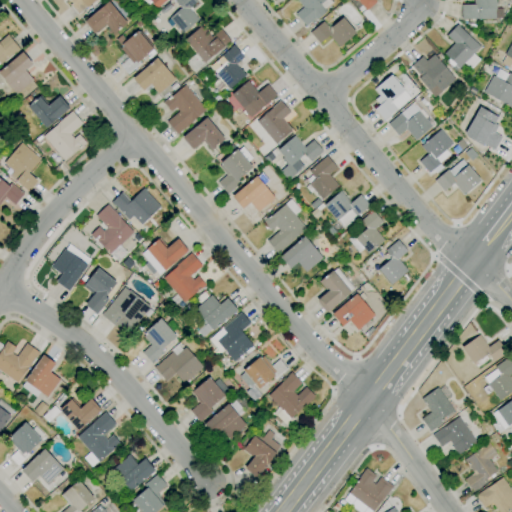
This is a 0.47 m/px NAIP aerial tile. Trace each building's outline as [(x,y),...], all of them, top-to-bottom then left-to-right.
[(78,15),(70,5),(72,4),(68,0),(96,0),(87,8),(87,7),(78,15)] [(166,0),(156,9),(149,0),(166,0)] [(182,34),(169,18),(181,8),(174,0),(195,0),(197,2),(189,8),(198,20),(182,34)] [(305,26),(295,14),(303,7),(296,0),(329,0),(332,3),(324,9),(325,11),(316,19),(315,18),(305,26)] [(365,11),(357,1),(356,2),(354,0),(374,0),(376,2),(365,11)] [(495,0),(495,20),(477,19),(460,19),(461,5),(473,5),(473,0),(495,0)] [(114,33),(106,23),(94,33),(84,22),(108,1),(110,4),(113,1),(120,9),(121,8),(126,15),(122,18),(126,23),(114,33)] [(338,47),(328,35),(319,44),(310,33),(323,22),(329,29),(342,18),(355,33),(338,47)] [(455,71),(449,66),(450,65),(446,62),(449,59),(443,53),(453,43),(446,36),(457,24),(459,26),(479,46),(472,54),(478,59),(480,60),(470,70),(463,63),(455,71)] [(184,40),(189,36),(187,33),(193,28),(195,31),(201,25),(211,37),(220,29),(230,41),(204,63),(184,40)] [(127,74),(120,65),(128,58),(120,48),(122,46),(116,39),(121,35),(126,40),(137,31),(138,32),(140,31),(153,47),(151,48),(153,49),(138,62),(140,64),(127,74)] [(0,40),(7,35),(19,49),(16,52),(16,51),(0,65),(0,40)] [(511,65),(508,68),(500,64),(505,56),(504,55),(511,41),(511,65)] [(218,92),(213,86),(218,77),(210,66),(230,48),(233,45),(243,57),(235,64),(245,76),(228,90),(226,86),(218,92)] [(16,94),(0,75),(0,71),(22,52),(32,64),(24,71),(33,80),(16,94)] [(440,92),(434,98),(418,79),(420,76),(411,65),(422,56),(426,61),(433,54),(454,79),(440,92)] [(158,94),(150,85),(143,91),(132,79),(156,58),(175,79),(158,94)] [(511,106),(511,108),(483,92),(492,76),(494,77),(498,70),(507,75),(508,73),(511,75),(511,106)] [(383,120),(374,110),(384,101),(374,89),(390,75),(410,98),(397,110),(396,109),(383,120)] [(250,118),(248,116),(247,116),(244,113),(245,112),(231,95),(247,81),(257,93),(267,85),(276,95),(250,118)] [(177,135),(166,122),(178,111),(175,107),(170,112),(163,103),(184,85),(205,109),(191,122),(177,135)] [(45,128),(27,107),(40,95),(48,105),(59,96),(69,108),(45,128)] [(275,144),(256,121),(277,103),(277,102),(279,100),(290,112),(281,119),(291,130),(281,139),(282,140),(278,144),(277,142),(275,144)] [(415,141),(405,129),(397,136),(387,124),(415,101),(434,124),(415,141)] [(494,150),(482,143),(481,145),(467,138),(464,134),(479,107),(497,118),(494,123),(498,125),(494,133),(501,137),(494,150)] [(64,161),(43,136),(57,124),(56,124),(71,111),(82,124),(70,135),(73,139),(78,134),(86,143),(79,149),(78,149),(64,161)] [(211,151),(202,141),(192,150),(182,138),(206,118),(223,139),(212,148),(213,149),(211,151)] [(428,174),(418,162),(427,154),(421,146),(440,130),(452,144),(445,150),(449,155),(439,163),(440,164),(428,174)] [(288,181),(279,171),(288,164),(276,151),(294,136),(304,148),(313,140),(322,151),(310,162),(303,154),(298,159),(304,166),(296,173),(297,173),(288,181)] [(28,192),(15,181),(9,176),(13,171),(3,163),(20,143),(40,159),(28,173),(37,181),(28,192)] [(227,194),(217,183),(226,175),(219,167),(221,165),(220,163),(236,149),(238,151),(242,147),(251,158),(247,162),(252,167),(237,180),(240,183),(227,194)] [(268,163),(264,158),(270,153),(275,158),(268,163)] [(321,200),(308,184),(309,184),(305,180),(311,175),(308,171),(326,156),(336,168),(328,175),(337,186),(321,200)] [(463,195),(453,183),(443,192),(434,181),(447,169),(449,171),(462,159),(480,181),(463,195)] [(257,213),(249,203),(242,209),(231,197),(255,177),(274,198),(257,213)] [(0,203),(0,179),(8,186),(11,183),(23,194),(14,205),(5,197),(0,203)] [(141,225),(132,216),(128,220),(111,203),(121,193),(130,202),(143,188),(146,191),(146,192),(160,206),(141,225)] [(343,228),(323,205),(340,191),(350,203),(359,195),(369,206),(356,217),(343,228)] [(277,254),(266,241),(278,231),(275,227),(270,231),(263,222),(269,216),(270,216),(290,199),(299,211),(294,215),(305,229),(291,240),(292,241),(277,254)] [(109,255),(90,235),(98,227),(102,232),(106,228),(95,216),(107,204),(120,218),(119,218),(132,232),(109,255)] [(368,254),(363,249),(358,252),(350,243),(354,239),(366,229),(359,221),(371,210),(382,222),(374,229),(383,240),(368,254)] [(305,272),(297,263),(289,269),(279,257),(303,236),(322,258),(305,272)] [(159,275),(140,254),(159,238),(167,248),(177,239),(187,250),(159,275)] [(390,285),(378,270),(391,258),(385,250),(397,240),(407,251),(398,259),(408,271),(390,285)] [(68,291),(55,282),(60,275),(49,267),(52,263),(53,264),(64,249),(65,249),(69,244),(91,261),(68,291)] [(183,303),(162,279),(176,267),(176,266),(190,253),(201,266),(189,277),(192,280),(197,276),(204,284),(183,303)] [(96,315),(84,305),(92,295),(82,286),(97,268),(116,283),(105,297),(108,300),(96,315)] [(326,312),(316,300),(328,290),(327,289),(325,289),(319,282),(331,271),(332,272),(336,268),(353,288),(349,291),(350,292),(326,312)] [(127,334),(117,325),(115,327),(100,315),(103,312),(102,312),(124,287),(128,291),(129,290),(149,307),(127,334)] [(356,329),(349,321),(341,327),(331,314),(356,293),(373,315),(356,329)] [(202,338),(197,332),(203,326),(199,321),(201,318),(194,310),(210,295),(216,302),(224,295),(237,310),(212,331),(211,329),(202,338)] [(237,362),(235,360),(233,362),(223,350),(220,353),(209,340),(213,337),(212,337),(220,330),(220,329),(221,328),(221,327),(234,316),(236,317),(237,316),(236,315),(240,312),(250,323),(240,331),(252,346),(240,356),(242,358),(237,362)] [(151,364),(142,353),(150,345),(143,336),(146,334),(144,332),(160,319),(165,325),(170,320),(176,327),(171,332),(175,336),(161,349),(164,353),(151,364)] [(478,371),(476,368),(472,371),(456,349),(460,346),(461,347),(479,335),(487,347),(497,340),(506,353),(493,362),(492,362),(478,371)] [(0,350),(3,347),(2,346),(6,341),(16,348),(11,353),(16,357),(26,343),(39,353),(36,357),(16,384),(0,372),(0,350)] [(183,385),(174,374),(165,382),(153,368),(156,365),(156,366),(161,361),(163,359),(164,359),(172,352),(176,356),(185,348),(203,368),(189,380),(190,382),(187,384),(186,383),(183,385)] [(36,398),(20,386),(42,355),(55,364),(49,372),(59,380),(47,397),(40,393),(36,398)] [(258,390),(253,384),(248,389),(239,377),(244,372),(242,371),(258,357),(260,359),(263,356),(271,366),(279,359),(286,369),(274,379),(273,377),(258,390)] [(511,391),(499,401),(487,384),(488,384),(483,378),(496,369),(494,367),(507,357),(511,364),(511,372),(507,376),(511,383),(511,391)] [(285,424),(275,415),(281,409),(268,396),(287,376),(290,372),(301,383),(292,392),(296,396),(305,387),(314,397),(303,408),(302,406),(285,424)] [(199,422),(190,411),(199,403),(196,401),(198,399),(191,392),(208,377),(213,383),(218,379),(227,388),(221,393),(223,395),(209,408),(212,411),(199,422)] [(429,432),(420,419),(430,412),(420,399),(437,387),(453,411),(441,419),(443,423),(429,432)] [(228,440),(220,430),(212,436),(202,424),(227,404),(227,405),(240,395),(250,407),(238,417),(245,426),(228,440)] [(0,430),(0,398),(13,410),(9,416),(11,417),(0,430)] [(77,431),(60,412),(47,423),(42,416),(54,406),(57,410),(70,400),(72,398),(80,408),(90,399),(100,411),(77,431)] [(511,423),(507,427),(495,410),(511,398),(511,423)] [(91,467),(84,457),(89,453),(76,436),(105,412),(115,425),(106,432),(110,437),(112,435),(119,444),(100,462),(100,461),(98,463),(97,462),(91,467)] [(457,455),(451,447),(452,446),(449,441),(440,448),(431,435),(444,426),(445,427),(458,417),(459,418),(464,414),(481,436),(475,440),(476,442),(473,444),(472,444),(457,455)] [(17,466),(9,457),(17,450),(7,439),(25,422),(31,430),(35,426),(43,435),(39,438),(41,440),(27,453),(29,455),(17,466)] [(256,478),(244,469),(253,456),(243,448),(255,433),(262,438),(268,430),(274,435),(271,439),(279,446),(274,453),(275,454),(256,478)] [(473,493),(464,480),(473,473),(463,460),(487,442),(496,454),(488,460),(496,471),(484,480),(487,483),(473,493)] [(54,485),(51,482),(48,485),(38,475),(31,482),(21,471),(43,449),(63,469),(58,474),(62,478),(54,485)] [(130,491),(112,470),(126,457),(125,457),(129,454),(137,464),(144,459),(154,471),(130,491)] [(372,511),(358,511),(343,500),(348,494),(347,493),(365,469),(375,476),(371,482),(374,485),(380,477),(392,486),(372,511)] [(128,511),(125,508),(133,502),(132,501),(146,489),(143,486),(156,474),(166,485),(156,493),(159,497),(158,498),(164,504),(154,511),(128,511)] [(511,507),(505,511),(497,511),(491,503),(483,508),(474,496),(488,486),(488,487),(502,477),(511,492),(511,507)] [(61,511),(69,506),(60,495),(78,480),(93,498),(79,510),(80,511),(61,511)] [(90,511),(98,505),(103,510),(111,503),(119,511),(117,511),(90,511)]
